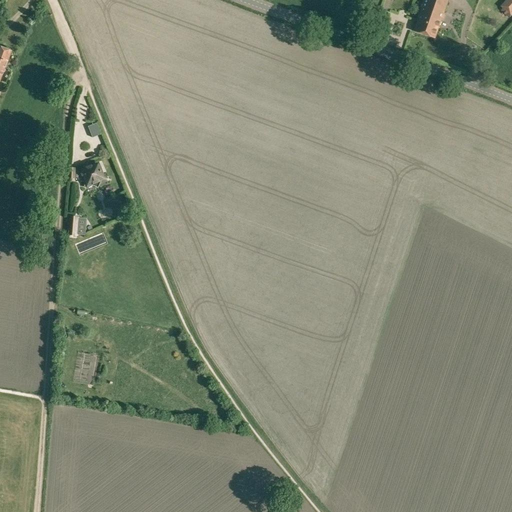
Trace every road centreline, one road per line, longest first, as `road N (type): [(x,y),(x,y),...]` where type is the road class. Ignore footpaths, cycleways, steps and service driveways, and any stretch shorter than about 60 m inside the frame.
road 1 (track): [(82,70),(69,108),(38,511)]
road 2 (tertiary): [(511,99),(245,0)]
